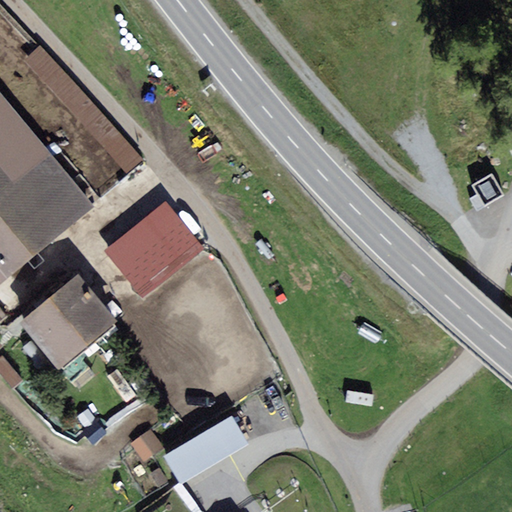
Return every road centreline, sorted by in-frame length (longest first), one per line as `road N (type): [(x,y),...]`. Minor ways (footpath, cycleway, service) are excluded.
road 1 (primary): [(511,352),(337,191),(177,0)]
road 2 (residential): [(368,511),(362,486),(373,452),(480,346),(511,216)]
road 3 (track): [(247,0),(377,150),(446,209)]
road 4 (track): [(446,209),(418,125),(415,88),(420,55),(447,0)]
